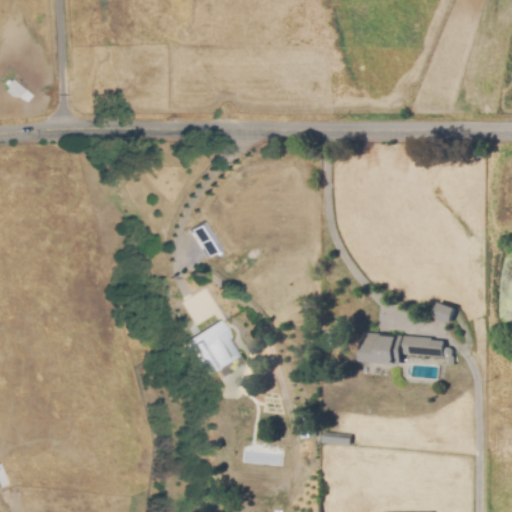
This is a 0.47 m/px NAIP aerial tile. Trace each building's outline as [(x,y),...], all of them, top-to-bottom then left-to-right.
[(25,91),(19,98),(15,95),(13,97),(6,90),(8,88),(6,86),(12,79),(25,91)] [(196,246),(202,242),(209,253),(217,248),(202,221),(187,230),(196,246)] [(440,302),(456,308),(451,321),(435,316),(440,302)] [(208,313),(215,327),(222,323),(231,340),(226,342),(232,355),(209,367),(186,325),(208,313)] [(365,331),(433,336),(433,339),(446,340),(445,356),(403,353),(402,361),(363,358),(365,331)] [(327,431),(352,433),(351,444),(327,442),(327,431)] [(0,464),(8,486),(0,489),(0,464)] [(278,481),(277,511),(253,511),(253,499),(244,498),(244,480),(278,481)]
